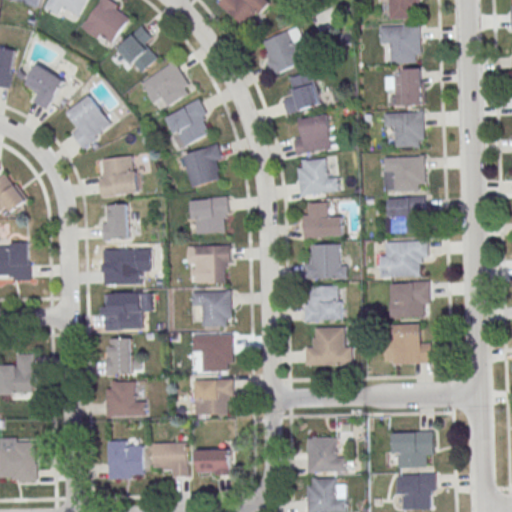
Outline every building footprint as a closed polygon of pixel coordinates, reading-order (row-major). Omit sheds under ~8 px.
[(48,0),(44,8),(58,15),(63,6),(79,15),(86,0),(48,0)] [(111,0),(101,0),(82,26),(97,38),(102,33),(112,42),(132,18),(116,8),(118,5),(111,0)] [(221,0),(219,3),(248,29),(272,2),(269,0),(221,0)] [(419,0),(389,0),(390,18),(419,18),(419,0)] [(154,37),(142,25),(117,51),(142,75),(160,57),(147,44),(154,37)] [(275,75),(314,57),(300,25),(260,43),(275,75)] [(381,25),(381,45),(392,45),(392,62),(421,62),(421,25),(381,25)] [(17,49),(0,46),(0,86),(11,88),(17,49)] [(141,82),(154,103),(164,97),(170,105),(194,91),(176,61),(141,82)] [(37,89),(33,99),(51,108),(66,78),(37,64),(27,84),(37,89)] [(399,84),(399,105),(424,105),(424,69),(396,69),(396,84),(399,84)] [(322,105),(313,72),(290,78),(295,94),(283,97),(287,114),(322,105)] [(84,149),(115,125),(90,94),(67,112),(80,129),(73,135),(84,149)] [(165,117),(200,99),(207,114),(204,115),(206,119),(204,120),(210,132),(186,145),(179,131),(174,134),(165,117)] [(385,113),(424,111),(425,139),(420,139),(420,146),(396,147),(395,127),(386,127),(385,113)] [(294,135),(297,154),(334,149),(329,115),(301,119),(303,134),(294,135)] [(192,187),(225,178),(216,145),(183,154),(192,187)] [(139,192),(135,155),(97,159),(101,197),(139,192)] [(386,158),(425,156),(426,183),(420,184),(421,191),(397,192),(396,171),(386,172),(386,158)] [(301,195),(341,191),(339,178),(329,179),(327,158),(298,160),(301,195)] [(10,212),(29,201),(11,173),(0,179),(0,209),(7,206),(10,212)] [(194,234),(229,232),(227,197),(193,199),(194,234)] [(426,197),(386,197),(386,233),(426,233),(426,197)] [(129,238),(129,204),(104,205),(104,238),(129,238)] [(387,242),(429,241),(429,256),(423,257),(424,263),(421,263),(421,276),(382,277),(381,255),(387,255),(387,242)] [(31,242),(33,280),(15,281),(15,278),(0,278),(0,247),(10,247),(10,243),(31,242)] [(305,279),(346,279),(347,244),(314,244),(314,257),(305,257),(305,279)] [(229,245),(193,246),(193,265),(204,265),(204,283),(230,283),(229,245)] [(133,249),(104,249),(104,284),(142,284),(142,269),(133,269),(133,249)] [(392,283),(430,281),(431,309),(425,309),(425,316),(397,317),(396,301),(393,301),(392,283)] [(306,321),(344,321),(344,285),(312,285),(312,295),(306,295),(306,321)] [(193,292),(231,291),(231,319),(227,319),(227,325),(203,326),(203,305),(193,306),(193,292)] [(153,293),(105,294),(106,330),(144,329),(143,312),(153,312),(153,293)] [(433,363),(433,343),(422,343),(421,324),(393,324),(394,336),(386,336),(386,364),(433,363)] [(316,327),(345,326),(345,347),(352,346),(352,364),(307,365),(306,347),(314,347),(314,337),(317,337),(316,327)] [(194,335),(232,334),(233,363),(228,363),(229,371),(204,371),(203,351),(194,351),(194,335)] [(142,373),(142,360),(133,360),(133,338),(106,338),(106,373),(142,373)] [(0,393),(36,393),(35,353),(18,354),(18,364),(0,363),(0,393)] [(233,379),(196,379),(196,415),(233,415),(233,379)] [(108,417),(147,416),(146,399),(137,399),(137,381),(107,381),(108,417)] [(435,431),(436,455),(429,455),(429,467),(400,467),(399,452),(395,452),(395,432),(435,431)] [(38,481),(38,437),(0,437),(0,481),(38,481)] [(314,437),(338,437),(338,457),(348,457),(349,470),(310,471),(309,444),(314,444),(314,437)] [(146,479),(145,448),(137,448),(137,440),(109,441),(110,479),(146,479)] [(189,445),(155,445),(155,474),(189,474),(189,445)] [(232,449),(197,449),(197,474),(232,474),(232,449)] [(437,473),(438,491),(433,491),(434,495),(432,495),(432,509),(405,509),(404,494),(400,494),(399,476),(419,475),(419,473),(437,473)] [(314,478),(338,478),(338,498),(348,498),(349,511),(310,511),(309,485),(315,485),(314,478)]
